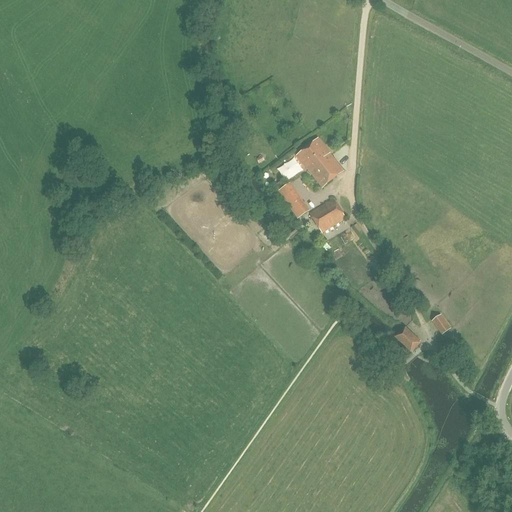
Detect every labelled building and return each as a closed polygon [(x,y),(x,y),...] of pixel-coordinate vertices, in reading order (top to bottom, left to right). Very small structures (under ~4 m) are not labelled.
[(342,171),(317,140),(297,156),(322,187),(342,171)] [(308,208),(288,183),(279,191),(299,216),(308,208)] [(324,232),(344,219),(333,200),(312,213),(324,232)] [(439,330),(447,324),(441,315),(432,321),(439,330)] [(420,343),(405,328),(396,337),(410,352),(420,343)]
